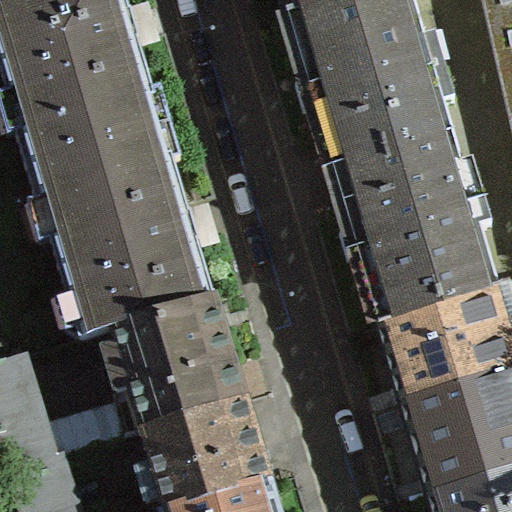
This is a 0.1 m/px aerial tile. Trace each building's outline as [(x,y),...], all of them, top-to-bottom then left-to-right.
[(10,141),(20,175),(165,132),(155,98),(148,100),(133,48),(133,46),(145,43),(141,32),(137,18),(126,21),(125,20),(118,0),(0,0),(0,96),(13,140),(10,141)] [(274,0),(281,24),(361,0),(274,0)] [(299,84),(327,179),(448,144),(405,0),(361,0),(281,24),(299,84)] [(511,0),(479,0),(508,126),(511,141),(511,0)] [(175,167),(165,132),(20,175),(30,210),(33,209),(74,347),(108,337),(209,307),(193,247),(204,244),(201,234),(196,219),(185,222),(184,220),(168,169),(175,167)] [(489,298),(494,297),(448,144),(327,179),(354,269),(373,334),(489,298)] [(511,376),(489,298),(373,334),(384,369),(396,410),(511,376)] [(218,335),(209,307),(108,337),(112,353),(99,357),(112,401),(125,397),(138,438),(239,407),(218,335)] [(0,463),(4,477),(50,463),(20,363),(0,368),(0,463)] [(511,376),(396,410),(409,453),(423,502),(511,474),(511,376)] [(239,407),(138,438),(159,511),(185,511),(263,489),(248,435),(239,407)] [(72,511),(57,461),(50,463),(4,477),(14,511),(72,511)] [(511,511),(511,474),(423,502),(426,511),(511,511)] [(270,511),(263,489),(185,511),(270,511)]
